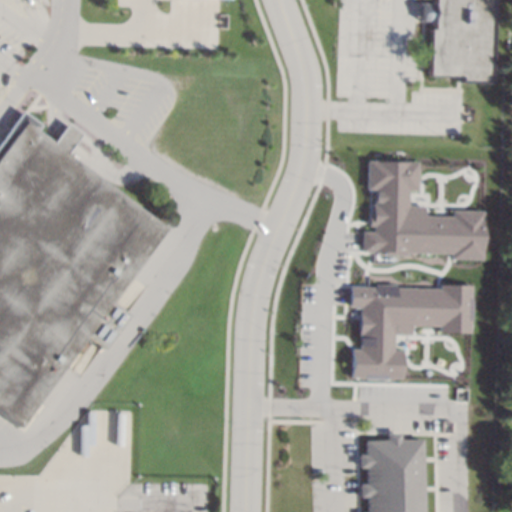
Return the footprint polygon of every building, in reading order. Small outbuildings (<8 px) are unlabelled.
[(494,0),(492,82),(462,81),(462,76),(429,75),(431,20),(422,20),(423,3),(432,3),(432,0),(494,0)] [(0,142),(22,113),(37,125),(33,131),(49,143),(65,124),(79,134),(64,154),(164,228),(109,302),(124,313),(101,344),(85,332),(17,424),(0,411),(0,142)] [(360,253),(450,253),(450,259),(483,259),(483,210),(451,210),(451,215),(423,215),(423,205),(407,205),(407,190),(417,190),(417,161),(365,161),(365,189),(370,189),(369,229),(360,229),(360,253)] [(471,285),(438,284),(438,287),(348,286),(348,307),(357,307),(357,349),(349,349),(349,378),(400,379),(400,350),(392,350),(392,334),(409,334),(409,325),(437,326),(437,332),(471,332),(471,285)] [(397,434),(397,438),(420,438),(421,457),(421,460),(421,486),(422,490),(422,511),(364,511),(364,495),(359,495),(357,495),(357,482),(359,482),(363,482),(363,466),(358,466),(356,466),(356,453),(358,453),(363,453),(363,438),(385,438),(385,434),(385,432),(397,432),(397,434)]
